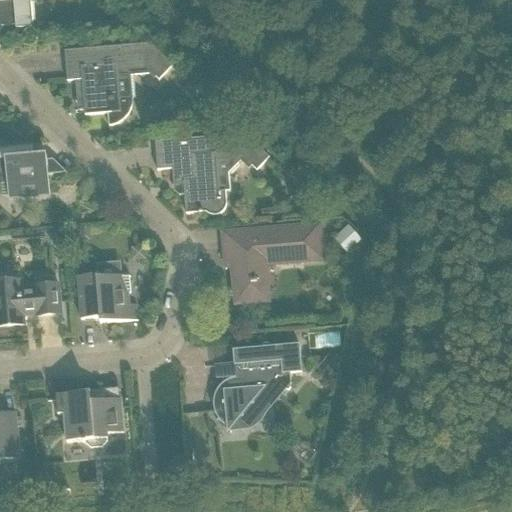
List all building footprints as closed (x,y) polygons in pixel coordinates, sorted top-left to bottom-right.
[(0,0),(0,27),(15,26),(16,30),(33,28),(30,0),(0,0)] [(84,50),(65,52),(67,82),(82,81),(85,116),(108,114),(109,127),(111,127),(114,126),(116,125),(118,125),(120,124),(122,122),(123,121),(125,119),(127,118),(128,116),(129,114),(130,112),(131,110),(132,108),(132,106),(132,104),(133,102),(133,100),(136,99),(134,76),(149,75),(154,80),(156,78),(159,81),(173,66),(150,44),(84,50)] [(175,141),(155,142),(157,171),(172,170),(173,184),(184,183),(186,215),(206,213),(207,214),(208,214),(209,215),(210,215),(211,216),(212,216),(213,216),(214,216),(215,216),(216,216),(217,216),(218,216),(219,215),(220,215),(221,214),(222,214),(223,213),(223,212),(224,211),(225,210),(225,209),(225,208),(226,207),(226,206),(226,205),(226,204),(225,192),(230,191),(228,174),(243,158),(244,159),(257,171),(269,158),(245,134),(175,141)] [(12,146),(0,147),(0,184),(0,186),(8,185),(10,198),(30,195),(50,193),(48,175),(65,174),(69,178),(70,177),(53,160),(47,161),(46,156),(34,157),(32,144),(12,146)] [(315,198),(301,199),(302,216),(316,215),(315,198)] [(89,224),(72,226),(73,243),(86,242),(90,236),(89,224)] [(242,232),(222,234),(225,259),(232,259),(233,269),(236,304),(256,302),(267,301),(264,260),(280,258),(281,264),(307,262),(323,261),(320,225),(304,227),(299,227),(242,232)] [(97,276),(78,278),(81,321),(100,319),(100,324),(107,324),(130,322),(138,321),(136,305),(129,306),(128,295),(131,295),(130,276),(98,279),(97,276)] [(0,327),(24,326),(23,315),(37,314),(37,317),(61,315),(59,295),(58,285),(35,287),(35,289),(21,290),(20,281),(0,282),(0,327)] [(225,426),(227,427),(228,433),(230,430),(246,429),(248,429),(249,428),(251,428),(255,426),(256,425),(258,424),(259,423),(260,422),(261,420),(262,418),(263,417),(264,415),(264,413),(265,412),(265,410),(265,408),(265,406),(265,404),(263,390),(275,375),(302,373),(299,346),(271,348),(270,347),(270,346),(268,345),(266,345),(265,345),(264,346),(263,346),(262,348),(262,349),(233,352),(236,379),(232,379),(229,381),(226,382),(223,385),(220,387),(218,390),(216,394),(215,395),(214,397),(214,400),(214,402),(214,404),(214,407),(214,409),(215,411),(215,414),(216,416),(217,418),(219,419),(220,421),(221,423),(223,424),(225,426)] [(329,357),(320,367),(329,375),(338,365),(329,357)] [(66,396),(56,397),(57,400),(58,416),(65,415),(66,435),(67,444),(83,442),(83,443),(85,443),(86,445),(91,450),(103,449),(108,443),(107,435),(124,434),(121,400),(120,400),(104,401),(103,397),(90,398),(90,394),(66,396)] [(0,461),(11,460),(10,452),(19,451),(17,433),(16,413),(0,414),(0,461)] [(50,492),(36,493),(38,506),(51,505),(50,492)]
